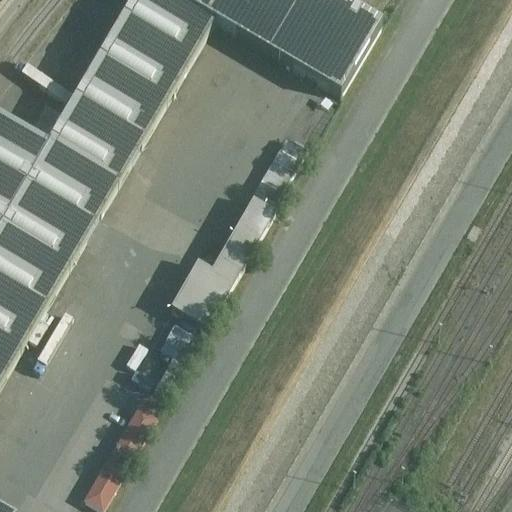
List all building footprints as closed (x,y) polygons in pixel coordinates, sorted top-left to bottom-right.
[(0,511),(0,391),(217,25),(340,98),(380,30),(329,0),(138,0),(48,153),(0,124),(0,511)] [(281,204),(310,155),(291,144),(263,193),(281,204)] [(199,268),(176,318),(219,337),(275,214),(253,205),(220,277),(199,268)] [(184,365),(198,340),(177,329),(164,354),(184,365)] [(147,357),(133,387),(163,401),(176,370),(147,357)] [(116,455),(85,508),(92,511),(109,511),(136,466),(116,455)]
